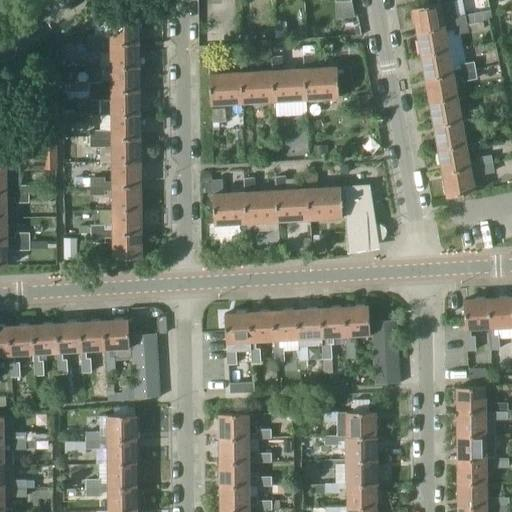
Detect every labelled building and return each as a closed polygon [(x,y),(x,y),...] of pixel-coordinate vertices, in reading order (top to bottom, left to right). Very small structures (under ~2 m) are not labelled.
[(445,27),(441,2),(414,7),(419,32),(445,27)] [(491,18),(489,11),(479,12),(466,15),(452,17),(453,25),(467,23),(477,21),(491,18)] [(89,34),(89,43),(139,42),(139,18),(111,18),(111,32),(102,32),(102,34),(89,34)] [(286,21),(275,21),(276,37),(288,37),(286,21)] [(453,25),(454,33),(455,33),(468,31),(478,29),(477,21),(467,23),(453,25)] [(423,55),(450,50),(445,27),(419,32),(423,55)] [(208,41),(218,42),(218,31),(209,30),(208,41)] [(139,66),(139,42),(89,43),(78,43),(78,52),(100,52),(100,67),(112,67),(139,66)] [(454,74),(450,50),(423,55),(427,79),(454,74)] [(304,54),(305,68),(307,99),(339,97),(337,66),(313,68),(313,55),(314,55),(314,54),(304,54)] [(307,99),(305,68),(282,69),(281,57),(282,57),(282,55),(273,56),(273,70),(275,100),(307,99)] [(275,100),(273,70),(250,71),(249,59),(251,59),(251,57),(241,58),(242,72),(243,102),(275,100)] [(460,65),(462,73),(475,71),(499,66),(497,58),(460,65)] [(243,102),(242,72),(219,73),(218,61),(219,60),(219,59),(209,60),(210,73),(209,73),(211,104),(243,102)] [(89,82),(90,90),(139,90),(139,66),(112,67),(112,87),(103,87),(103,82),(89,82)] [(477,78),(475,71),(462,73),(463,81),(477,78)] [(454,74),(427,79),(431,102),(458,97),(454,74)] [(90,91),(90,90),(89,82),(89,81),(81,82),(81,91),(90,91)] [(140,114),(139,90),(90,90),(90,91),(90,99),(103,99),(103,94),(112,94),(112,114),(140,114)] [(372,106),(370,94),(358,97),(360,108),(372,106)] [(436,126),(462,121),(462,120),(458,97),(431,102),(436,126)] [(469,111),(470,119),(484,117),(482,109),(469,111)] [(90,130),(90,138),(140,138),(140,114),(112,114),(113,134),(103,134),(103,130),(90,130)] [(485,125),(484,117),(470,119),(472,127),(485,125)] [(0,121),(0,145),(29,145),(29,141),(29,137),(16,138),(16,134),(7,134),(7,121),(0,121)] [(462,121),(436,126),(440,149),(467,144),(462,121)] [(38,137),(29,137),(29,141),(29,145),(38,145),(38,137)] [(140,162),(140,138),(90,138),(90,146),(104,146),(104,141),(113,141),(113,162),(140,162)] [(471,167),(467,144),(440,149),(444,172),(471,168),(471,167)] [(0,169),(17,169),(16,156),(29,155),(29,145),(0,145),(0,169)] [(46,145),(47,170),(57,170),(56,145),(46,145)] [(328,154),(327,145),(314,146),(314,155),(328,154)] [(477,158),(479,166),(492,164),(491,156),(477,158)] [(113,185),(140,185),(140,162),(113,162),(113,182),(113,185)] [(494,171),(492,164),(479,166),(480,174),(494,171)] [(471,168),(444,172),(448,196),(475,191),(471,168)] [(0,169),(0,193),(7,194),(15,193),(29,193),(29,185),(21,185),(21,181),(20,181),(20,170),(17,170),(17,169),(0,169)] [(203,173),(203,182),(212,182),(212,173),(203,173)] [(308,174),(308,187),(310,187),(312,218),(343,216),(342,204),(343,204),(343,197),(342,198),(341,186),(341,185),(317,187),(316,175),(318,175),(318,173),(308,174)] [(277,189),(279,220),(312,218),(310,187),(308,187),(286,189),(285,176),(286,176),(286,175),(276,176),(277,189)] [(91,185),(104,185),(104,182),(104,177),(91,177),(91,185)] [(245,178),(245,191),(247,222),(279,220),(277,189),(255,191),(254,178),(254,177),(245,178)] [(247,222),(245,191),(223,192),(222,180),(223,180),(223,179),(213,179),(214,192),(213,192),(215,224),(247,222)] [(377,223),(376,224),(371,224),(369,210),(367,210),(367,200),(372,200),(370,184),(344,185),(344,186),(341,186),(342,198),(343,197),(343,204),(342,204),(343,216),(347,215),(349,247),(374,243),(374,240),(380,239),(383,238),(385,235),(386,232),(386,230),(385,227),(382,224),(377,223)] [(41,185),(29,185),(29,193),(41,193),(41,185)] [(104,189),(104,185),(91,185),(91,194),(104,194),(104,189)] [(113,189),(113,209),(141,209),(140,185),(113,185),(113,189)] [(29,202),(29,193),(15,193),(15,202),(16,201),(29,202)] [(141,232),(141,209),(113,209),(114,229),(114,233),(141,232)] [(91,233),(105,233),(105,225),(91,225),(91,226),(79,226),(79,233),(91,233)] [(141,232),(114,233),(114,258),(141,257),(141,232)] [(29,242),(30,241),(30,233),(16,233),(16,242),(29,242)] [(105,233),(91,233),(91,234),(92,241),(105,241),(105,237),(105,233)] [(65,237),(65,258),(77,258),(77,237),(65,237)] [(327,249),(326,238),(314,238),(314,250),(327,249)] [(29,242),(16,242),(16,245),(16,249),(16,250),(30,250),(30,241),(29,242)] [(490,327),(511,325),(511,297),(510,298),(510,296),(500,296),(500,298),(488,299),(490,327)] [(465,299),(464,299),(466,328),(490,327),(488,299),(486,299),(486,297),(476,298),(476,300),(466,300),(465,299)] [(343,307),(345,336),(346,335),(370,334),(368,304),(368,305),(364,305),(364,304),(355,304),(355,306),(343,307)] [(346,343),(346,335),(345,336),(343,307),(341,307),(340,305),(332,306),(332,307),(320,308),(321,337),(322,337),(323,359),(324,359),(325,372),(334,372),(333,345),(344,344),(346,344),(346,343)] [(308,309),(296,310),(297,338),(321,337),(320,308),(317,308),(317,307),(308,307),(308,309)] [(273,340),(297,338),(296,310),(293,310),(293,308),(284,309),(284,310),(272,311),(273,340)] [(260,312),(248,312),(250,341),(273,340),(272,311),(269,311),(269,309),(260,310),(260,312)] [(236,364),(235,342),(250,341),(248,312),(246,312),(245,311),(236,311),(236,313),(226,314),(226,313),(225,313),(228,364),(236,364)] [(375,358),(398,356),(395,320),(397,319),(397,318),(371,320),(371,321),(372,321),(375,358)] [(115,321),(104,321),(106,349),(107,371),(115,371),(114,357),(118,357),(118,349),(130,348),(128,319),(128,320),(124,320),(124,319),(115,319),(115,321)] [(93,322),(80,322),(82,351),(106,349),(104,321),(102,321),(102,320),(93,320),(93,322)] [(58,352),(82,351),(80,322),(78,322),(78,321),(69,321),(69,323),(57,324),(58,352)] [(45,324),(33,325),(34,353),(58,352),(57,324),(55,324),(54,322),(45,323),(45,324)] [(21,326),(9,326),(10,355),(34,353),(33,325),(30,325),(30,324),(21,324),(21,326)] [(0,355),(10,355),(9,326),(6,326),(6,325),(0,325),(0,355)] [(157,334),(157,333),(131,335),(131,336),(132,336),(133,348),(157,347),(156,334),(157,334)] [(491,349),(499,349),(498,335),(490,336),(491,349)] [(468,351),(476,350),(475,336),(467,337),(468,351)] [(357,357),(356,343),(346,343),(346,344),(347,357),(356,356),(357,357)] [(310,359),(309,346),(308,346),(299,346),(300,360),(310,359)] [(133,348),(133,360),(158,359),(157,347),(133,348)] [(286,361),(285,347),(275,347),(276,361),(286,361)] [(262,362),(261,348),(251,349),(252,363),(261,362),(262,362)] [(375,371),(398,369),(398,356),(375,358),(375,371)] [(91,372),(90,359),(82,359),(83,372),(91,372)] [(134,372),(158,371),(158,359),(133,360),(134,372)] [(67,360),(58,360),(59,374),(67,373),(68,373),(67,360)] [(43,375),(43,361),(35,362),(35,375),(43,375)] [(19,376),(19,363),(11,363),(11,376),(19,376)] [(399,381),(398,369),(375,371),(376,382),(375,382),(375,383),(401,382),(401,380),(399,381)] [(158,371),(134,372),(135,385),(159,383),(158,371)] [(135,397),(135,398),(161,396),(161,395),(160,395),(159,383),(135,385),(135,397)] [(458,387),(458,411),(508,410),(508,402),(485,402),(485,386),(458,387)] [(486,435),(496,435),(496,419),(508,419),(508,410),(458,411),(458,435),(486,435)] [(326,412),(326,421),(339,420),(339,412),(326,412)] [(348,436),(376,436),(375,433),(377,433),(377,423),(375,423),(375,413),(376,413),(376,412),(348,412),(348,436)] [(249,439),(249,414),(221,414),(221,418),(219,418),(219,427),(221,427),(221,440),(249,439)] [(0,439),(27,439),(27,440),(36,440),(36,432),(13,432),(13,415),(2,416),(0,415),(0,439)] [(108,415),(109,440),(137,440),(137,415),(108,415)] [(271,429),(257,430),(257,439),(271,439),(271,438),(271,429)] [(100,432),(86,432),(86,440),(100,440),(100,432)] [(458,459),(486,459),(486,435),(458,435),(458,459)] [(348,460),(376,460),(376,457),(377,457),(377,447),(376,447),(376,436),(348,436),(348,460)] [(326,437),(326,445),(339,445),(339,437),(326,437)] [(27,449),(27,440),(27,439),(0,439),(0,463),(4,463),(4,465),(13,464),(13,449),(27,449)] [(249,457),(249,439),(221,440),(221,442),(219,442),(219,451),(221,451),(221,463),(250,463),(249,457)] [(100,440),(86,440),(86,448),(100,448),(100,440)] [(137,463),(137,440),(109,440),(109,464),(137,463)] [(257,453),(258,463),(272,463),(272,462),(272,453),(257,453)] [(508,466),(508,458),(495,458),(495,467),(508,466)] [(486,459),(458,459),(459,483),(486,483),(486,459)] [(376,460),(348,460),(348,484),(376,484),(376,480),(377,480),(377,471),(376,471),(376,460)] [(326,461),(326,469),(339,469),(339,461),(326,461)] [(4,463),(0,463),(0,487),(5,488),(13,488),(27,487),(27,480),(27,479),(14,479),(13,464),(4,465),(4,463)] [(137,463),(109,464),(109,487),(137,487),(137,463)] [(250,463),(221,463),(221,466),(219,466),(220,475),(221,475),(221,487),(250,487),(272,486),(279,486),(279,477),(272,477),(260,477),(260,473),(250,474),(250,463)] [(86,479),(87,487),(100,487),(100,479),(86,479)] [(486,483),(459,483),(459,507),(486,506),(486,483)] [(376,494),(376,484),(348,484),(349,508),(376,507),(376,504),(378,504),(378,494),(376,494)] [(326,485),(326,493),(339,493),(339,485),(326,485)] [(27,496),(27,487),(13,488),(13,496),(27,496)] [(100,495),(100,487),(87,487),(87,495),(100,495)] [(137,487),(109,487),(110,511),(138,511),(137,487)] [(222,511),(250,510),(272,510),(272,501),(258,501),(258,497),(250,497),(250,487),(221,487),(221,489),(220,489),(220,498),(222,498),(222,511)] [(496,506),(509,506),(509,498),(495,498),(496,506)]
